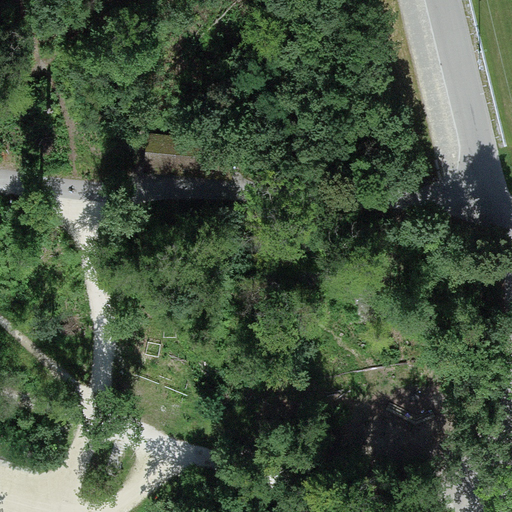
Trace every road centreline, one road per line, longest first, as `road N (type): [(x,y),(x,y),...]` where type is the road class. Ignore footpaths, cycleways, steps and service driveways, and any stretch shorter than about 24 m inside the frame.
road 1 (track): [(488,194),(434,200),(191,187),(88,191),(0,180)]
road 2 (track): [(373,511),(96,418),(58,500),(0,484)]
road 3 (track): [(88,191),(105,327),(96,418),(0,393)]
road 4 (track): [(440,0),(488,194)]
road 5 (track): [(58,500),(109,508),(181,450)]
